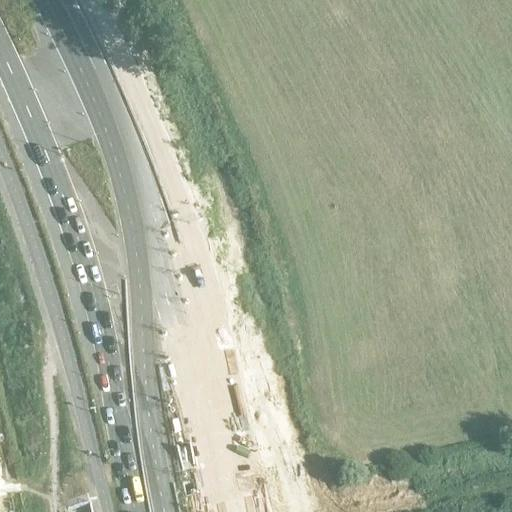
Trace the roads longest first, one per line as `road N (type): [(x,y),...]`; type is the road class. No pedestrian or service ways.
road 1 (primary): [(220,511),(127,169),(49,0)]
road 2 (primary): [(0,47),(73,222),(151,511)]
